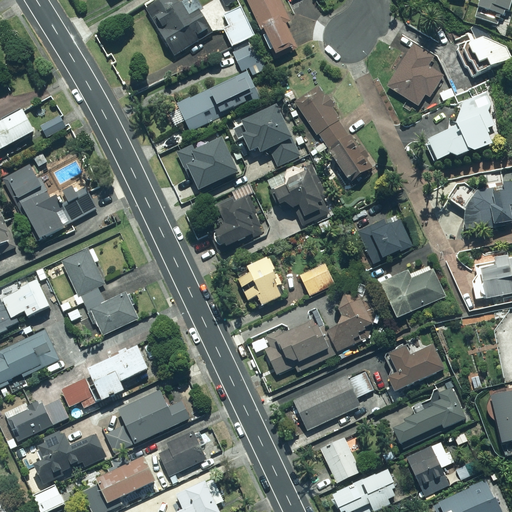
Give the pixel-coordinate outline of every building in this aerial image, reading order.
[(179,0),(159,0),(143,10),(173,58),(211,34),(199,15),(192,20),(179,0)] [(235,0),(220,0),(225,9),(237,3),(235,0)] [(279,0),(244,0),(272,64),(293,54),(281,25),(289,21),(279,0)] [(511,0),(477,0),(472,20),(506,31),(511,15),(509,14),(511,3),(511,0)] [(254,40),(239,9),(222,17),(228,29),(222,32),(232,51),(254,40)] [(472,32),(451,41),(470,80),(511,60),(504,46),(477,41),(472,32)] [(232,54),(242,75),(174,108),(187,135),(258,101),(248,81),(268,71),(255,43),(232,54)] [(433,57),(412,45),(385,88),(417,107),(424,96),(429,100),(443,76),(427,67),(433,57)] [(448,111),(457,126),(424,146),(438,163),(445,160),(453,163),(490,145),(483,134),(496,126),(487,111),(498,104),(488,87),(448,111)] [(317,88),(292,104),(350,187),(372,172),(366,162),(371,159),(362,146),(360,147),(333,109),(334,108),(326,95),(323,97),(317,88)] [(277,170),(300,159),(274,108),(234,127),(250,159),(267,151),(277,170)] [(0,125),(0,150),(31,134),(20,114),(0,125)] [(39,127),(45,140),(65,130),(59,117),(39,127)] [(196,152),(193,146),(176,154),(196,194),(236,174),(219,140),(196,152)] [(49,200),(28,162),(1,177),(33,247),(98,211),(85,188),(75,193),(71,187),(60,193),(64,199),(60,201),(57,196),(49,200)] [(268,195),(274,208),(288,213),(292,211),(300,230),(316,223),(313,216),(320,212),(317,206),(321,205),(303,166),(282,175),(287,186),(268,195)] [(511,223),(511,204),(507,206),(502,186),(476,192),(458,213),(463,235),(511,223)] [(220,232),(211,236),(219,254),(253,238),(250,232),(252,230),(248,221),(251,219),(242,199),(234,203),(232,199),(210,209),(220,232)] [(387,228),(382,220),(356,234),(361,243),(374,266),(412,245),(399,221),(387,228)] [(104,304),(97,291),(106,286),(94,265),(99,262),(93,250),(89,252),(87,248),(72,256),(60,263),(102,339),(115,332),(138,319),(124,293),(104,304)] [(248,265),(251,275),(241,278),(249,302),(259,299),(262,305),(284,297),(270,257),(248,265)] [(511,259),(492,263),(476,266),(476,278),(470,282),(474,303),(511,295),(511,259)] [(309,297),(333,285),(323,266),(299,279),(309,297)] [(408,280),(405,274),(378,286),(393,321),(445,297),(432,269),(408,280)] [(0,337),(10,333),(8,329),(21,323),(19,320),(27,316),(29,320),(51,309),(38,283),(4,300),(6,305),(0,307),(0,337)] [(365,314),(359,301),(342,296),(335,313),(341,326),(321,336),(329,352),(332,358),(376,337),(365,314)] [(321,336),(318,329),(316,330),(313,323),(289,334),(286,329),(265,338),(270,348),(262,352),(270,367),(275,377),(329,352),(321,336)] [(20,377),(21,379),(59,362),(46,331),(0,351),(0,385),(9,382),(20,377)] [(408,355),(405,348),(385,357),(394,375),(383,380),(391,396),(443,371),(431,344),(408,355)] [(84,370),(88,379),(60,391),(68,409),(79,405),(81,411),(108,400),(124,394),(120,385),(146,375),(136,349),(84,370)] [(349,382),(348,378),(293,403),(306,432),(362,407),(358,399),(378,391),(370,373),(349,382)] [(172,383),(146,394),(148,398),(114,413),(113,411),(97,418),(113,455),(189,422),(172,383)] [(382,423),(386,431),(388,429),(397,449),(440,427),(442,431),(466,419),(451,388),(382,423)] [(500,446),(511,443),(511,395),(491,400),(500,446)] [(42,404),(31,409),(28,403),(4,415),(18,442),(37,433),(67,418),(59,400),(44,407),(42,404)] [(65,443),(61,433),(41,441),(44,447),(35,450),(40,463),(30,467),(38,487),(107,460),(98,436),(72,446),(70,441),(65,443)] [(192,433),(165,446),(167,449),(157,454),(169,478),(205,461),(192,433)] [(361,473),(345,437),(319,449),(336,485),(361,473)] [(412,480),(414,480),(424,500),(462,482),(459,475),(450,479),(449,475),(442,478),(439,471),(454,464),(448,453),(445,454),(440,443),(403,461),(412,480)] [(154,484),(143,459),(91,482),(94,488),(81,494),(89,511),(113,511),(115,511),(112,503),(154,484)] [(364,482),(363,480),(352,484),(352,487),(335,494),(336,497),(329,500),(334,511),(378,511),(389,508),(387,504),(394,501),(391,495),(394,493),(386,473),(364,482)] [(217,485),(208,489),(205,483),(159,503),(162,511),(217,511),(216,507),(225,503),(217,485)] [(499,511),(483,484),(430,506),(432,511),(499,511)] [(55,486),(30,496),(36,511),(52,511),(63,507),(55,486)]
